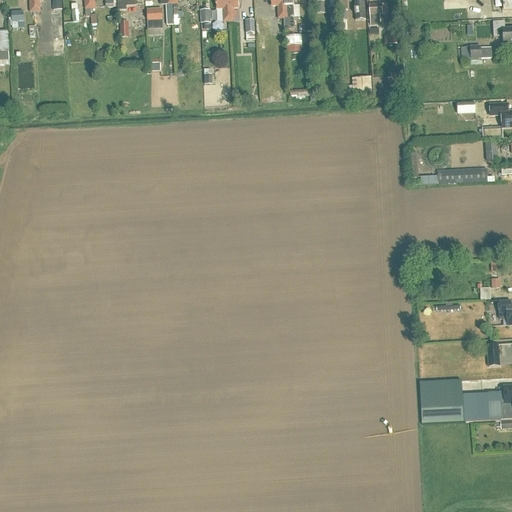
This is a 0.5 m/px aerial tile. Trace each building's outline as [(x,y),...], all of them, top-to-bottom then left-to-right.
[(34,0),(23,0),(23,2),(29,1),(30,14),(35,14),(34,0)] [(45,0),(34,0),(35,14),(40,13),(40,1),(46,0),(45,0)] [(117,0),(118,12),(127,12),(126,8),(136,8),(136,0),(117,0)] [(172,6),(173,6),(172,0),(160,0),(161,6),(166,6),(166,7),(166,22),(167,22),(167,27),(173,27),(172,6)] [(227,0),(215,0),(217,11),(223,11),(223,23),(228,23),(227,0)] [(238,0),(227,0),(228,23),(234,23),(233,10),(239,10),(238,0)] [(282,0),(270,0),(271,8),(277,8),(278,20),(283,20),(282,0)] [(282,0),(283,20),(288,20),(288,19),(294,19),(293,0),(282,0)] [(338,0),(339,12),(339,22),(346,22),(346,12),(347,12),(346,0),(338,0)] [(353,0),(354,10),(355,23),(366,22),(364,0),(353,0)] [(511,0),(503,0),(504,17),(511,16),(511,0)] [(316,16),(324,16),(324,3),(315,4),(316,16)] [(369,6),(370,27),(381,26),(380,17),(382,16),(382,5),(369,6)] [(147,24),(148,32),(163,31),(163,23),(162,10),(147,11),(147,24)] [(201,25),(211,25),(211,12),(200,12),(201,25)] [(13,14),(13,26),(25,26),(24,14),(13,14)] [(246,22),(247,43),(255,42),(254,21),(246,22)] [(504,23),(493,24),(494,38),(503,38),(504,46),(511,45),(511,30),(505,31),(504,23)] [(121,39),(129,39),(129,24),(128,24),(120,24),(120,25),(121,39)] [(388,46),(397,46),(396,29),(387,30),(388,38),(384,38),(385,46),(388,46)] [(7,32),(0,32),(0,62),(9,62),(9,53),(7,32)] [(286,49),(287,55),(302,55),(302,54),(308,54),(308,46),(308,37),(301,37),(286,38),(286,49)] [(461,48),(461,61),(481,61),(481,48),(461,48)] [(204,77),(205,87),(213,86),(212,76),(204,77)] [(371,80),(360,81),(361,102),(372,101),(371,80)] [(353,102),(352,89),(342,90),(343,103),(353,102)] [(457,105),(457,116),(475,116),(475,104),(457,105)] [(508,106),(490,107),(490,118),(501,117),(502,130),(511,129),(511,113),(508,113),(508,106)] [(502,129),(482,130),(483,141),(502,141),(502,129)] [(485,143),(485,163),(496,162),(496,143),(485,143)] [(415,155),(409,156),(412,181),(419,180),(415,155)] [(487,172),(438,174),(439,188),(488,185),(487,172)] [(500,281),(491,281),(492,290),(501,290),(500,281)] [(511,303),(499,304),(500,321),(507,321),(508,327),(511,326),(511,310),(511,311),(511,303)] [(488,369),(500,368),(498,345),(487,346),(488,369)] [(511,387),(504,388),(505,406),(502,406),(502,415),(511,414),(511,387)] [(501,432),(511,430),(511,421),(500,422),(500,423),(495,423),(496,429),(501,429),(501,432)]
